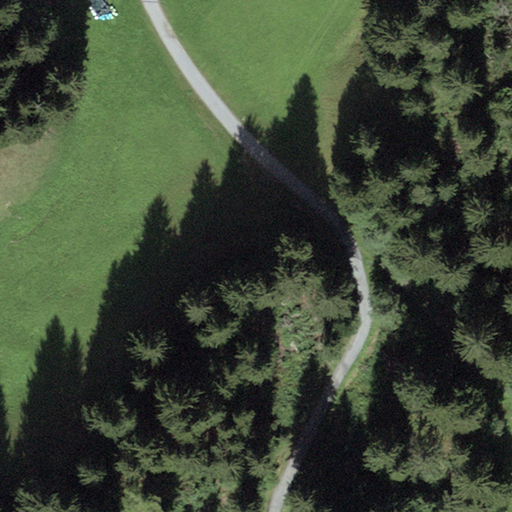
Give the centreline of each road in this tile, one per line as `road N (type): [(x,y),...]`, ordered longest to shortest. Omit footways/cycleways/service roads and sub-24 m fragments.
road 1 (track): [(284,511),(293,469),(358,333),(368,282),(316,216),(210,121),(146,0)]
road 2 (track): [(368,282),(408,294),(501,394),(511,393)]
